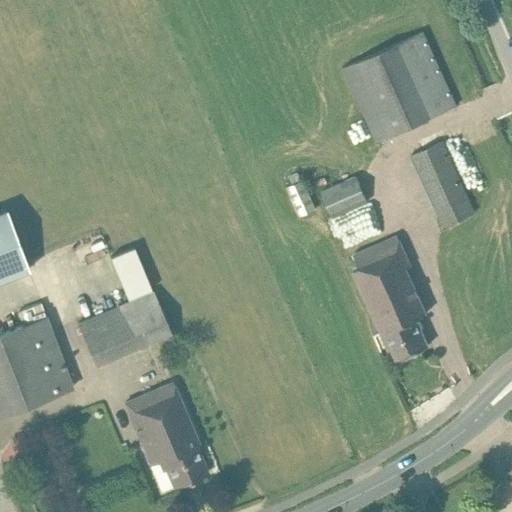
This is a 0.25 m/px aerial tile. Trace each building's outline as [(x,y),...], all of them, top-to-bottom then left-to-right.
[(376,141),(456,105),(423,30),(342,67),(376,141)] [(442,227),(474,212),(441,141),(409,155),(442,227)] [(297,171),(283,178),(287,186),(286,187),(299,216),(315,209),(302,179),(301,180),(297,171)] [(356,175),(321,191),(332,217),(368,201),(356,175)] [(0,279),(28,269),(5,209),(0,210),(0,279)] [(397,235),(353,254),(359,268),(354,271),(383,337),(386,336),(396,359),(429,345),(417,317),(426,313),(406,267),(411,265),(397,235)] [(110,256),(128,299),(77,320),(96,365),(172,332),(153,288),(152,289),(134,247),(110,256)] [(17,311),(22,323),(0,331),(0,414),(74,387),(47,314),(45,315),(40,302),(17,311)] [(174,383),(173,381),(124,401),(151,464),(159,460),(163,470),(166,469),(173,485),(208,470),(197,444),(200,443),(174,383)] [(25,455),(17,435),(11,437),(0,453),(4,463),(25,455)]
